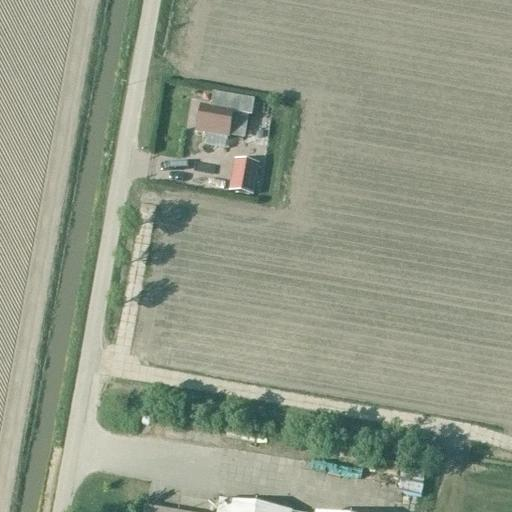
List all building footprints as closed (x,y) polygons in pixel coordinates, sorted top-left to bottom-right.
[(222,95),(220,106),(244,111),(246,99),(222,95)] [(266,124),(268,106),(249,103),(246,121),(266,124)] [(229,140),(232,115),(202,111),(198,134),(229,140)] [(253,198),(254,194),(259,166),(234,161),(228,193),(253,198)] [(197,476),(198,461),(181,460),(180,475),(197,476)]
